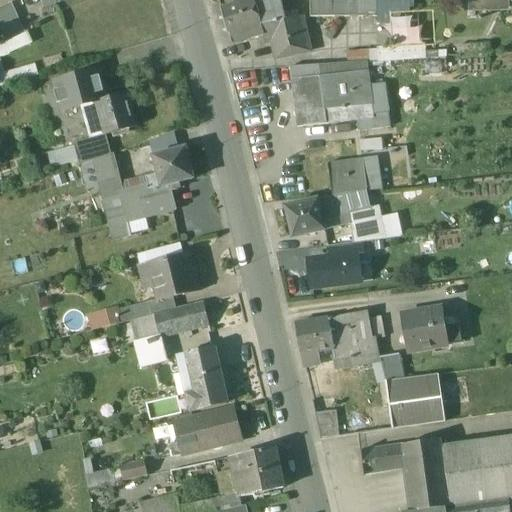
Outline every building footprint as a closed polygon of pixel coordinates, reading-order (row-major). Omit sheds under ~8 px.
[(280,0),(261,0),(255,2),(264,36),(261,38),(267,47),(272,45),(281,41),(277,23),(287,22),(280,0)] [(331,0),(309,0),(310,19),(332,19),(331,0)] [(379,0),(331,0),(332,19),(332,32),(380,32),(379,0)] [(255,2),(220,11),(231,47),(261,38),(264,36),(255,2)] [(0,8),(0,39),(22,30),(10,4),(0,8)] [(287,22),(277,23),(281,41),(272,45),(276,63),(310,54),(302,18),(287,22)] [(0,44),(0,87),(36,77),(34,66),(3,73),(0,62),(0,59),(31,45),(26,33),(0,44)] [(367,63),(426,59),(425,47),(347,52),(348,65),(367,63)] [(293,68),(300,129),(327,126),(321,79),(369,73),(367,63),(348,65),(293,68)] [(99,72),(55,84),(57,92),(55,93),(58,106),(60,105),(62,113),(83,107),(97,103),(107,101),(104,93),(105,92),(102,84),(99,72)] [(369,73),(321,79),(327,126),(359,122),(382,119),(382,115),(374,116),(369,73)] [(107,101),(97,103),(106,136),(106,137),(134,129),(125,96),(107,101)] [(97,103),(83,107),(92,140),(105,136),(106,136),(97,103)] [(382,119),(359,122),(360,134),(391,131),(389,119),(382,119)] [(173,134),(149,143),(153,158),(178,151),(173,134)] [(92,140),(72,145),(79,167),(81,167),(93,163),(110,157),(111,156),(106,136),(105,136),(92,140)] [(381,140),(360,142),(361,153),(382,151),(381,140)] [(178,151),(153,158),(157,176),(160,189),(169,186),(193,180),(185,149),(178,151)] [(110,157),(93,163),(99,186),(100,190),(118,186),(110,157)] [(377,159),(362,161),(366,192),(382,190),(377,159)] [(362,161),(327,166),(332,198),(366,192),(362,161)] [(93,163),(81,167),(87,189),(99,186),(93,163)] [(157,176),(146,179),(148,191),(149,191),(160,189),(157,176)] [(118,186),(100,190),(113,241),(129,237),(126,223),(175,211),(169,186),(160,189),(149,191),(148,191),(126,196),(125,193),(120,194),(118,186)] [(332,198),(318,201),(323,221),(348,215),(370,210),(366,192),(332,198)] [(318,201),(286,209),(293,240),(325,232),(323,221),(318,201)] [(370,210),(348,215),(354,245),(363,244),(386,241),(381,219),(379,208),(370,210)] [(381,219),(386,241),(403,237),(398,216),(381,219)] [(354,245),(327,248),(329,260),(357,257),(364,256),(363,244),(354,245)] [(442,247),(427,249),(429,264),(444,262),(442,247)] [(187,256),(148,266),(157,301),(158,303),(173,299),(199,292),(194,270),(191,271),(187,256)] [(329,260),(309,263),(312,290),(361,284),(357,257),(329,260)] [(173,299),(158,303),(157,301),(147,304),(150,317),(153,316),(176,311),(173,299)] [(176,311),(153,316),(158,337),(207,325),(202,305),(176,311)] [(442,310),(401,317),(407,355),(449,347),(442,310)] [(368,314),(295,326),(301,355),(302,355),(304,369),(320,366),(318,353),(331,351),(333,364),(380,357),(376,342),(373,342),(368,314)] [(150,317),(139,320),(144,341),(158,337),(153,316),(150,317)] [(381,319),(371,321),(375,341),(385,339),(381,319)] [(213,349),(185,356),(185,357),(182,357),(186,374),(189,373),(194,394),(187,395),(191,413),(226,405),(213,349)] [(399,356),(380,359),(386,383),(403,381),(399,356)] [(386,383),(385,383),(392,431),(445,424),(438,377),(403,381),(386,383)] [(232,410),(176,424),(175,425),(180,444),(182,456),(240,442),(232,410)] [(336,412),(315,415),(321,442),(339,439),(336,412)] [(511,438),(442,448),(451,508),(477,505),(507,501),(511,500),(511,438)] [(404,447),(403,447),(406,471),(405,471),(410,511),(425,511),(446,509),(451,508),(442,448),(441,441),(404,447)] [(180,444),(169,447),(172,458),(182,456),(180,444)] [(404,446),(360,452),(363,478),(405,471),(406,471),(403,447),(404,447),(404,446)] [(274,449),(236,457),(240,479),(235,480),(238,496),(238,499),(240,498),(282,489),(274,449)] [(144,463),(120,468),(123,483),(147,477),(144,463)] [(176,496),(139,505),(140,511),(183,511),(183,507),(179,508),(176,496)] [(238,496),(213,501),(215,511),(222,511),(242,507),(240,498),(238,499),(238,496)] [(215,511),(213,501),(183,507),(183,511),(215,511)] [(508,511),(507,501),(477,505),(477,511),(508,511)]
